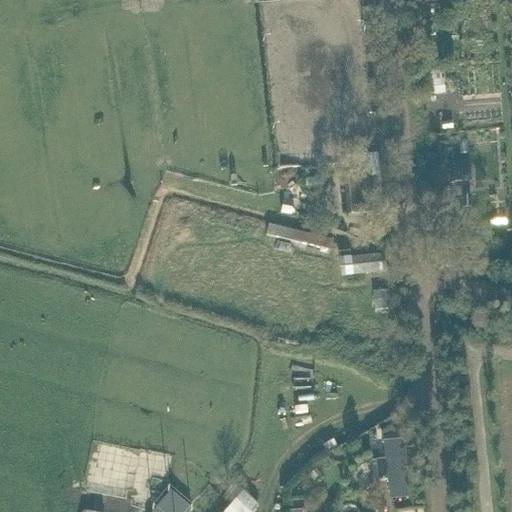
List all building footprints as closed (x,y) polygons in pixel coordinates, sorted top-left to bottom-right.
[(482,86),(483,72),(495,73),(496,63),(465,60),(463,84),(482,86)] [(436,65),(436,86),(450,86),(449,65),(436,65)] [(502,116),(498,87),(467,91),(470,119),(502,116)] [(349,218),(372,215),(368,177),(345,180),(349,218)] [(330,251),(332,243),(269,228),(267,236),(330,251)] [(353,276),(387,272),(385,256),(351,260),(353,276)] [(394,282),(378,281),(377,300),(393,301),(394,282)] [(283,361),(286,380),(297,378),(294,359),(283,361)] [(405,478),(405,475),(402,448),(385,451),(389,480),(405,478)] [(252,511),(258,506),(236,488),(225,502),(230,505),(224,511),(252,511)] [(191,511),(193,510),(171,492),(153,511),(191,511)] [(393,511),(399,511),(408,511),(407,500),(392,502),(393,511)]
